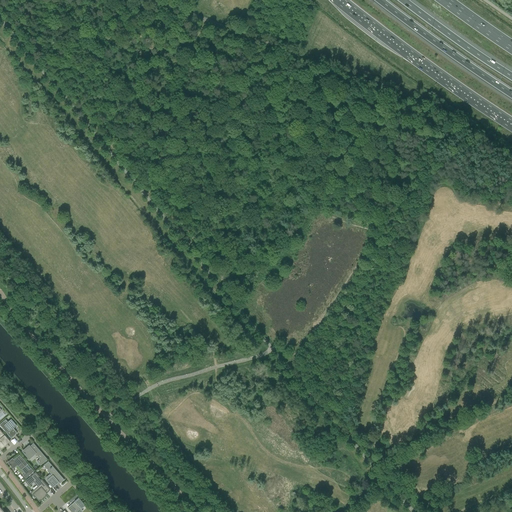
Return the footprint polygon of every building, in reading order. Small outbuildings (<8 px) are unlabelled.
[(14,434),(15,435),(17,433),(13,428),(15,425),(16,426),(16,425),(10,419),(10,420),(8,422),(5,420),(0,424),(0,426),(11,438),(14,436),(13,435),(14,434)] [(0,450),(5,446),(5,445),(6,444),(6,445),(10,442),(9,440),(0,430),(0,450)] [(27,449),(26,449),(22,452),(24,453),(23,453),(24,455),(25,454),(29,459),(35,454),(39,459),(37,462),(40,466),(47,460),(33,443),(29,447),(29,446),(27,447),(28,448),(27,449)] [(12,459),(8,463),(10,465),(9,466),(10,467),(11,466),(12,469),(17,465),(24,474),(22,475),(25,479),(34,472),(31,469),(27,464),(18,454),(19,455),(13,460),(12,459)] [(51,474),(50,475),(51,477),(46,481),(52,487),(57,483),(58,482),(59,484),(64,480),(48,461),(43,466),(51,474)] [(38,501),(40,499),(40,500),(45,496),(45,495),(46,494),(46,493),(50,490),(41,480),(40,481),(38,478),(39,477),(35,473),(25,481),(29,485),(34,481),(40,488),(36,492),(34,490),(31,493),(34,497),(35,496),(38,501)] [(74,502),(67,508),(70,511),(77,511),(85,506),(78,498),(74,502)]
